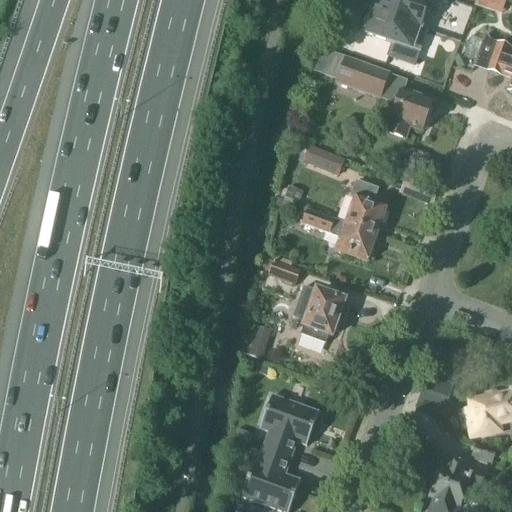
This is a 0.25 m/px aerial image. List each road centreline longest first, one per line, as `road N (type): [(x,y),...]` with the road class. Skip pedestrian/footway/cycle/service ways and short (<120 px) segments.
road 1 (motorway): [(70,511),(181,0)]
road 2 (motorway): [(116,0),(7,511)]
road 3 (residential): [(425,298),(348,511)]
road 4 (residential): [(511,143),(485,133),(425,298)]
road 5 (motorway): [(52,0),(0,150)]
